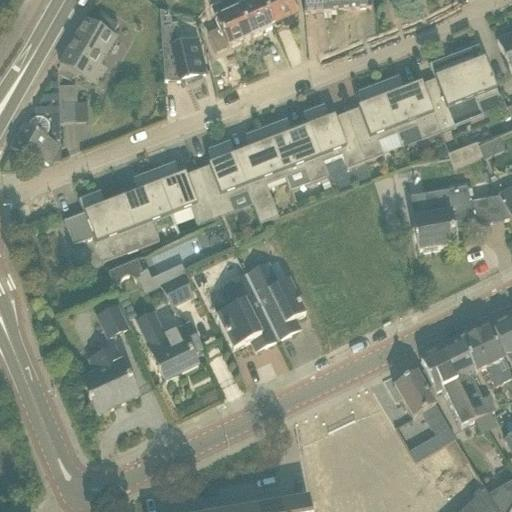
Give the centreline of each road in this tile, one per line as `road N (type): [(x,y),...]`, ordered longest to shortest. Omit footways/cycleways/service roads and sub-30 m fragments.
road 1 (residential): [(49,179),(493,0)]
road 2 (tertiary): [(80,492),(112,487),(511,291)]
road 3 (tertiary): [(80,492),(63,474),(0,320)]
road 4 (secondary): [(0,110),(64,0)]
